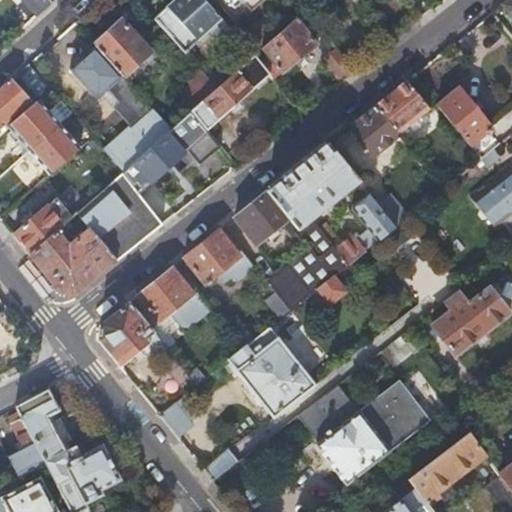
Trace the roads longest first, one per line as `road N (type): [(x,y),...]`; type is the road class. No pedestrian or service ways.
road 1 (residential): [(58,335),(480,0)]
road 2 (residential): [(200,511),(75,355)]
